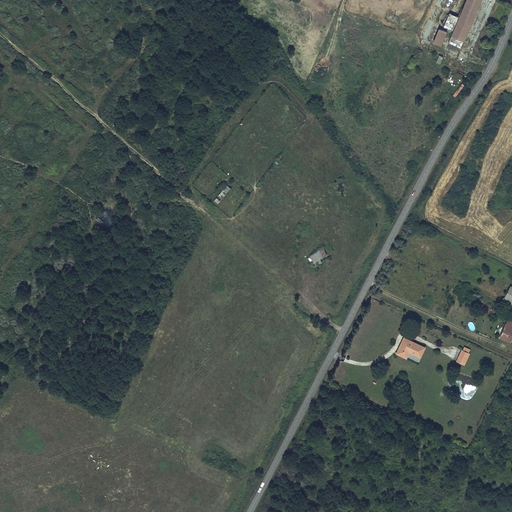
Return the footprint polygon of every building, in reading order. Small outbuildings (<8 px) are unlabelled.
[(481,0),(467,0),(460,17),(451,13),(445,27),(454,31),(452,37),(464,42),(481,0)] [(448,33),(439,29),(433,43),(441,46),(448,33)] [(328,254),(324,247),(311,255),(316,265),(323,261),(321,258),(328,254)] [(511,319),(509,318),(501,335),(510,340),(511,337),(511,319)] [(404,336),(397,352),(418,362),(425,347),(404,336)] [(457,361),(465,364),(470,354),(468,353),(463,351),(461,350),(457,361)]
